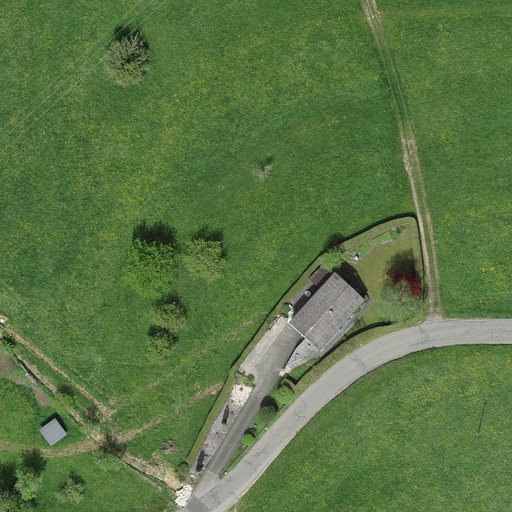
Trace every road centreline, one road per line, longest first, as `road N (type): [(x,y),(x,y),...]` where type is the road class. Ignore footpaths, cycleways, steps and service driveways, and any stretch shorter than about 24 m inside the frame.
road 1 (tertiary): [(199,511),(357,362),(432,333),(511,332)]
road 2 (track): [(363,0),(385,60),(417,213),(432,333)]
